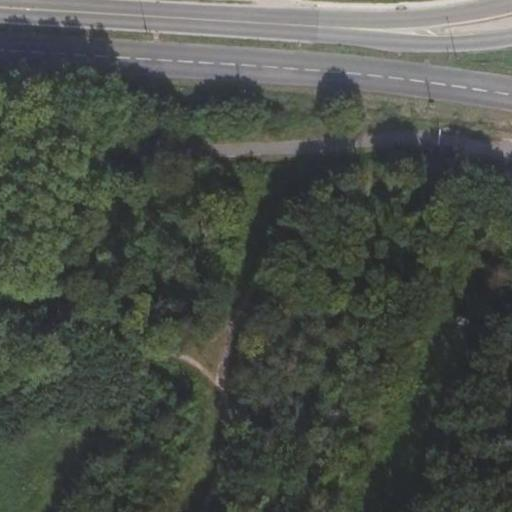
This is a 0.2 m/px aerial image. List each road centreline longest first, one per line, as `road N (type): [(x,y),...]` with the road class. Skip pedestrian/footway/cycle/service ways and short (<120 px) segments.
road 1 (secondary): [(0,5),(320,26)]
road 2 (track): [(0,294),(203,367),(209,378)]
road 3 (secondary): [(511,0),(464,13),(320,26)]
road 4 (secondary): [(320,26),(511,33)]
road 5 (track): [(273,250),(230,337),(225,400)]
